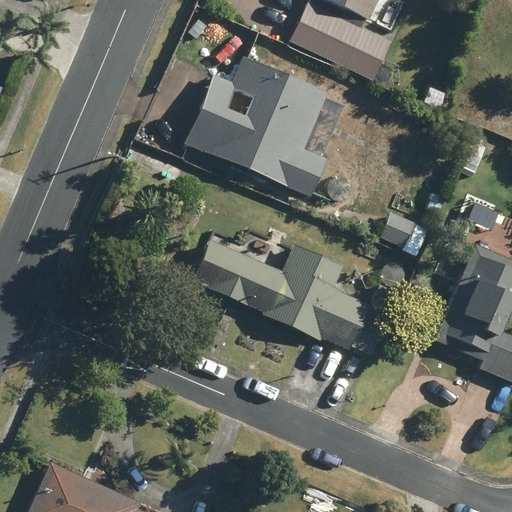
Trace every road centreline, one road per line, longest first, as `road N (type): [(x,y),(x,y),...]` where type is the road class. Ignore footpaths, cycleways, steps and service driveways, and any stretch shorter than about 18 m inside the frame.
road 1 (residential): [(2,304),(511,508)]
road 2 (unclassified): [(2,304),(131,0)]
